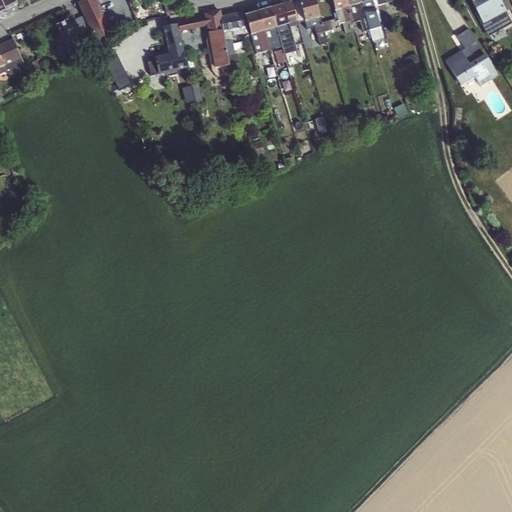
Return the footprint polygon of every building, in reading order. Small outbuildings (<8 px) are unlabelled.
[(0,0),(5,11),(27,0),(0,0)] [(95,42),(112,34),(96,0),(82,0),(77,3),(95,42)] [(298,23),(303,22),(298,0),(283,4),(283,3),(270,7),(281,47),(288,45),(289,48),(303,44),(298,23)] [(297,0),(298,0),(303,22),(306,32),(313,29),(315,35),(321,52),(329,50),(314,0),(297,0)] [(354,32),(352,24),(345,0),(330,0),(337,24),(339,25),(342,24),(345,34),(354,32)] [(345,0),(352,24),(361,22),(367,20),(360,0),(345,0)] [(365,32),(383,28),(375,0),(373,0),(374,0),(373,0),(360,0),(367,20),(361,22),(365,32)] [(375,0),(383,28),(384,30),(391,28),(385,4),(397,1),(397,0),(375,0)] [(499,0),(469,0),(488,37),(511,23),(503,6),(499,0)] [(270,7),(258,11),(269,50),(281,47),(270,7)] [(227,57),(221,16),(219,11),(205,14),(206,18),(207,27),(215,68),(228,65),(227,57)] [(256,54),(269,50),(258,11),(244,15),(256,54)] [(221,16),(227,57),(234,55),(232,41),(234,40),(234,36),(242,35),(243,37),(248,36),(241,13),(221,16)] [(207,27),(206,18),(161,27),(161,28),(167,53),(156,57),(156,60),(147,62),(150,75),(163,75),(187,69),(179,32),(207,27)] [(67,19),(54,25),(59,35),(57,36),(61,45),(63,44),(69,57),(82,51),(67,19)] [(485,54),(475,60),(472,53),(480,48),(468,29),(456,36),(464,49),(445,61),(460,86),(474,78),(480,87),(498,76),(485,54)] [(12,39),(0,44),(0,75),(7,72),(9,77),(26,69),(12,39)] [(115,51),(104,56),(120,89),(131,83),(115,51)] [(183,86),(187,103),(204,99),(201,82),(183,86)]
